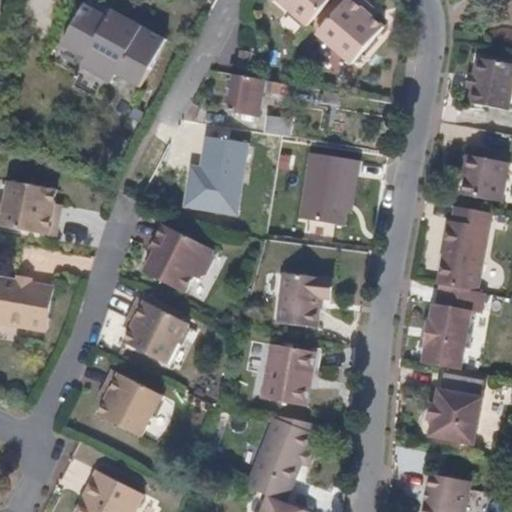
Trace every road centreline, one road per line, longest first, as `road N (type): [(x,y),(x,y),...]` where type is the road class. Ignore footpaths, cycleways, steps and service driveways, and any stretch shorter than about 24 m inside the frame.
road 1 (residential): [(422,0),(432,41),(379,330),(365,511)]
road 2 (residential): [(231,0),(136,174),(76,358),(32,437)]
